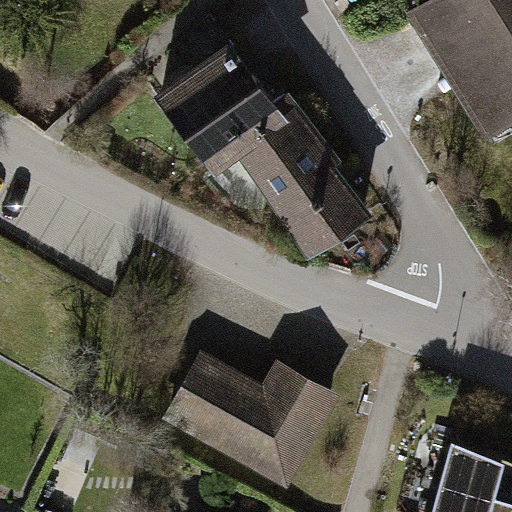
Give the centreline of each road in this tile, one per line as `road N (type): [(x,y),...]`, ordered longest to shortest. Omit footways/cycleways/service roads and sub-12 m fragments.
road 1 (residential): [(442,336),(0,139)]
road 2 (residential): [(442,336),(440,260),(422,208),(296,0)]
